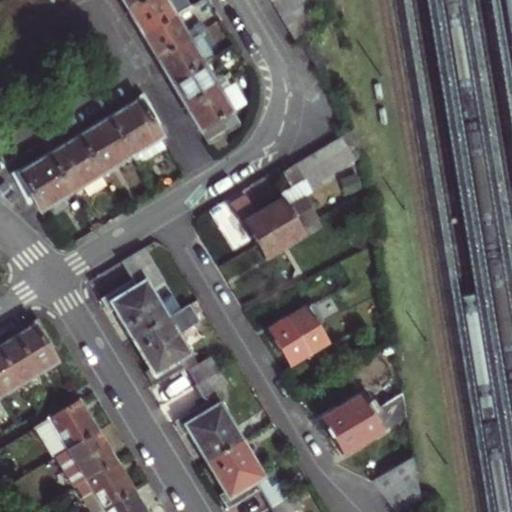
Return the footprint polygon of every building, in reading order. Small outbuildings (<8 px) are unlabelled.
[(17,0),(5,0),(1,3),(17,29),(30,20),(17,0)] [(35,0),(17,0),(30,20),(43,12),(35,0)] [(51,0),(35,0),(43,12),(55,5),(51,0)] [(120,0),(128,12),(148,0),(120,0)] [(137,28),(143,38),(179,17),(168,0),(148,0),(128,12),(137,28)] [(280,0),(273,5),(281,19),(304,6),(303,5),(310,0),(280,0)] [(1,3),(0,3),(0,30),(3,36),(17,29),(1,3)] [(299,42),(318,30),(304,6),(281,19),(295,44),(299,42)] [(151,52),(156,60),(199,34),(204,31),(200,25),(188,32),(179,17),(143,38),(151,52)] [(165,75),(170,83),(202,64),(213,58),(199,34),(156,60),(165,75)] [(316,42),(303,49),(314,68),(327,61),(316,42)] [(178,97),(184,107),(226,82),(223,77),(213,83),(202,64),(170,83),(178,97)] [(207,146),(211,143),(223,137),(241,126),(232,112),(245,104),(233,84),(229,87),(226,82),(184,107),(199,132),(207,146)] [(139,104),(141,102),(156,128),(161,125),(143,94),(136,99),(139,104)] [(141,102),(139,104),(127,111),(123,113),(109,122),(132,158),(133,158),(131,155),(160,137),(162,141),(163,140),(156,128),(141,102)] [(80,139),(102,176),(103,176),(101,172),(129,156),(131,159),(132,158),(109,122),(96,129),(89,134),(80,139)] [(352,129),(340,137),(351,155),(356,152),(352,129)] [(160,137),(131,155),(133,158),(137,165),(165,148),(161,141),(162,141),(160,137)] [(229,146),(223,137),(211,143),(216,153),(229,146)] [(340,137),(329,144),(342,166),(354,159),(351,155),(340,137)] [(49,157),(72,194),(73,194),(71,191),(100,173),(101,177),(102,176),(80,139),(70,145),(65,148),(49,157)] [(329,144),(317,151),(331,173),(342,166),(329,144)] [(317,151),(306,157),(319,180),(331,173),(317,151)] [(18,176),(33,201),(40,213),(42,212),(40,209),(69,192),(71,195),(72,194),(49,157),(42,162),(36,165),(20,175),(18,176)] [(306,157),(295,164),(303,179),(308,187),(319,180),(306,157)] [(290,187),(303,179),(295,164),(282,172),(290,187)] [(28,204),(33,201),(18,176),(20,175),(17,170),(10,174),(28,204)] [(318,218),(305,196),(287,207),(283,200),(264,212),(243,224),(264,259),(284,246),(304,234),(300,228),(318,218)] [(152,263),(143,248),(120,262),(131,280),(100,299),(108,312),(113,309),(119,320),(132,340),(167,318),(139,271),(152,263)] [(323,321),(313,304),(289,319),(267,332),(288,366),(307,354),(327,342),(317,325),(323,321)] [(187,306),(167,318),(132,340),(141,356),(150,370),(145,373),(153,386),(184,367),(195,385),(218,372),(209,357),(196,365),(176,333),(196,321),(187,306)] [(34,328),(35,327),(51,353),(55,350),(36,319),(31,322),(34,328)] [(35,327),(34,328),(27,332),(16,338),(36,372),(55,361),(51,353),(35,327)] [(0,352),(18,383),(36,372),(16,338),(9,342),(0,347),(0,352)] [(0,393),(0,394),(18,383),(0,352),(0,393)] [(227,386),(218,372),(195,385),(206,403),(174,422),(183,435),(187,432),(193,442),(206,463),(242,441),(213,394),(227,386)] [(371,414),(378,410),(368,393),(340,409),(321,420),(341,455),(359,445),(381,431),(371,414)] [(94,424),(79,400),(36,426),(54,457),(55,457),(98,431),(94,424)] [(109,449),(98,431),(55,457),(73,487),(76,485),(85,480),(116,461),(109,449)] [(270,488),(242,441),(206,463),(215,477),(224,493),(219,496),(227,509),(259,490),(270,508),(292,494),(283,479),(270,488)] [(396,511),(399,511),(420,500),(412,458),(372,482),(396,511)] [(127,479),(116,461),(85,480),(76,485),(83,497),(81,498),(89,511),(99,511),(135,491),(127,479)] [(147,511),(135,491),(99,511),(147,511)] [(295,511),(301,508),(292,494),(270,508),(271,511),(295,511)]
